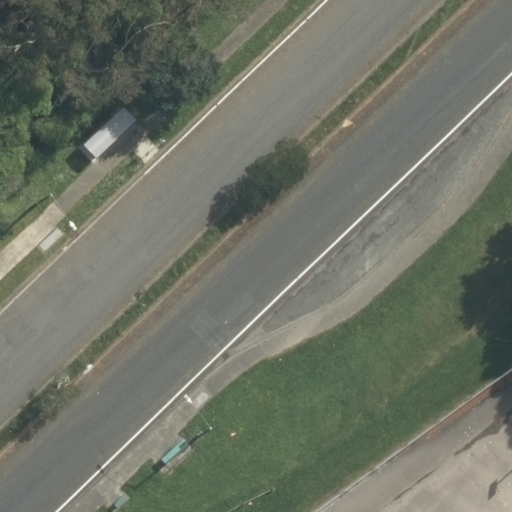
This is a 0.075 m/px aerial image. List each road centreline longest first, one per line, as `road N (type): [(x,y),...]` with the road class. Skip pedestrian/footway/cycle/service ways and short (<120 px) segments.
road 1 (unclassified): [(511,21),(225,289),(6,511)]
road 2 (unclassified): [(0,384),(411,0)]
